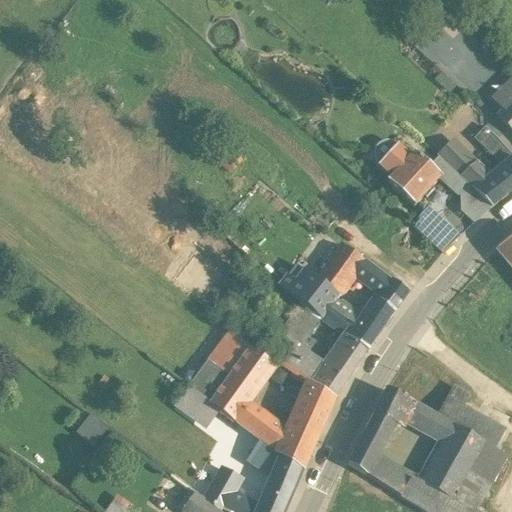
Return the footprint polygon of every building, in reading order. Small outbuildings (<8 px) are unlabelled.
[(511,78),(496,94),(507,105),(501,112),(511,122),(511,78)] [(511,148),(488,123),(477,134),(504,159),(507,156),(511,161),(511,148)] [(455,137),(440,153),(477,188),(492,173),(455,137)] [(415,148),(411,152),(398,140),(379,161),(392,173),(388,177),(415,202),(425,191),(428,194),(435,186),(432,183),(442,172),(415,148)] [(230,146),(222,154),(232,164),(240,157),(230,146)] [(511,187),(511,171),(507,166),(496,177),(509,190),(511,187)] [(496,177),(492,173),(477,188),(492,203),(509,190),(496,177)] [(335,214),(319,201),(311,211),(326,224),(335,214)] [(446,226),(424,206),(416,222),(417,223),(417,224),(434,240),(446,226)] [(446,226),(434,240),(443,248),(444,247),(456,235),(446,226)] [(511,233),(497,244),(511,261),(511,233)] [(344,240),(319,272),(341,289),(357,268),(355,267),(365,256),(344,240)] [(365,256),(355,267),(357,268),(385,291),(394,278),(365,256)] [(319,272),(299,257),(282,280),(304,297),(322,312),(334,321),(349,302),(337,293),(341,289),(319,272)] [(385,291),(380,298),(395,309),(410,288),(395,277),(385,291)] [(364,313),(349,302),(334,321),(346,330),(368,346),(369,347),(395,309),(380,298),(377,296),(364,313)] [(304,297),(291,315),(290,314),(268,347),(281,356),(294,338),(300,342),(322,312),(304,297)] [(325,359),(307,347),(294,365),(303,371),(312,377),(336,392),(355,364),(368,346),(346,330),(333,348),(325,359)] [(294,338),(281,356),(289,361),(294,365),(307,347),(300,342),(294,338)] [(232,368),(212,397),(220,404),(236,416),(237,415),(249,397),(276,360),(252,342),(232,368)] [(211,353),(190,380),(212,397),(232,368),(211,353)] [(303,371),(292,390),(303,397),(312,377),(303,371)] [(312,377),(303,397),(297,412),(289,428),(289,429),(290,430),(281,448),(280,450),(283,452),(305,465),(336,393),(312,377)] [(206,422),(220,404),(212,397),(190,380),(176,398),(206,422)] [(457,381),(438,413),(452,421),(465,399),(471,389),(457,381)] [(437,412),(388,384),(366,426),(383,437),(394,419),(397,421),(402,413),(428,427),(437,412)] [(289,428),(249,397),(237,415),(264,435),(281,448),(290,430),(289,429),(289,428)] [(486,440),(496,445),(508,424),(465,399),(452,421),(454,422),(486,440)] [(81,426),(98,439),(112,420),(94,407),(81,426)] [(438,413),(437,412),(428,427),(445,437),(454,422),(452,421),(438,413)] [(486,440),(454,422),(445,437),(422,479),(421,480),(452,498),(486,440)] [(383,437),(366,426),(359,439),(370,446),(376,450),(383,437)] [(264,435),(252,455),(275,470),(283,452),(280,450),(281,448),(264,435)] [(359,439),(350,458),(360,465),(370,446),(359,439)] [(486,440),(452,498),(421,480),(422,479),(412,475),(376,450),(370,446),(360,465),(431,511),(473,511),(475,509),(508,453),(496,445),(486,440)] [(275,470),(263,498),(257,496),(255,502),(256,502),(254,509),(256,510),(255,511),(284,511),(305,465),(283,452),(275,470)] [(223,461),(207,495),(224,507),(242,470),(223,461)] [(207,495),(196,486),(183,504),(194,511),(220,511),(224,507),(207,495)] [(102,511),(130,511),(137,502),(118,488),(102,511)] [(254,509),(235,500),(229,511),(255,511),(256,510),(254,509)]
